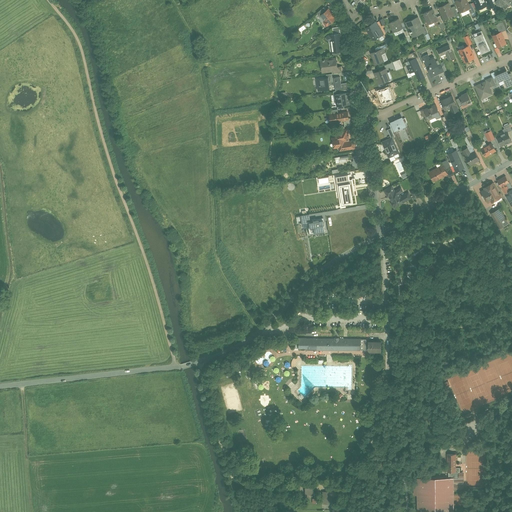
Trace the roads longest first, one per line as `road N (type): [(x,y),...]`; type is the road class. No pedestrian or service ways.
road 1 (unclassified): [(0,386),(180,366),(238,345),(331,261),(380,233)]
road 2 (residential): [(365,121),(511,57)]
road 3 (unclassified): [(386,392),(380,233)]
road 4 (unclassified): [(380,233),(511,161)]
road 5 (track): [(35,511),(22,384)]
